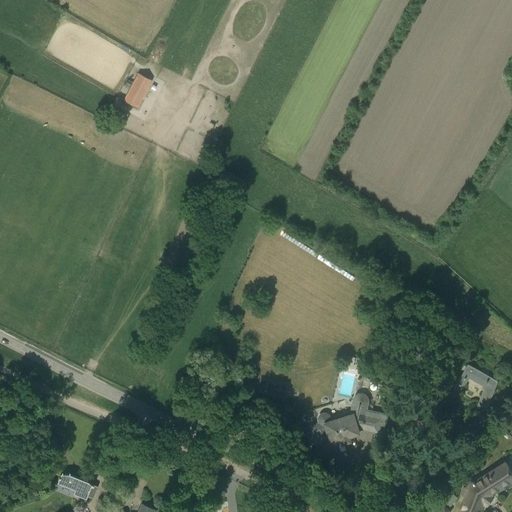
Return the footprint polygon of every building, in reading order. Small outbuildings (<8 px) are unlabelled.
[(138,106),(152,80),(138,73),(124,99),(138,106)] [(223,169),(216,182),(221,184),(232,191),(236,184),(240,178),(232,174),(223,169)] [(498,381),(468,364),(462,375),(452,387),(459,392),(470,377),(485,386),(477,405),(487,409),(498,381)] [(336,418),(330,419),(329,416),(328,415),(326,414),(325,413),(323,413),(323,414),(321,415),(320,415),(319,417),(319,418),(319,419),(319,421),(320,422),(305,427),(311,447),(326,442),(326,444),(327,446),(329,447),(331,448),(332,449),(333,448),(334,448),(336,447),(337,446),(337,445),(337,444),(338,443),(337,440),(342,438),(344,442),(349,440),(348,436),(359,433),(358,429),(362,428),(379,432),(381,419),(366,415),(369,402),(369,400),(369,398),(368,397),(368,396),(366,394),(364,393),(363,392),(361,392),(360,392),(358,393),(357,393),(355,394),(354,396),(353,397),(353,398),(350,413),(342,416),(341,415),(340,415),(339,415),(338,415),(337,416),(336,418)] [(511,480),(511,470),(505,460),(489,471),(488,470),(482,474),(472,481),(471,480),(460,493),(464,498),(458,511),(480,511),(484,503),(491,495),(511,480)] [(69,472),(61,471),(61,473),(58,473),(56,482),(74,490),(72,493),(85,498),(86,496),(92,498),(97,487),(88,483),(88,482),(69,474),(69,472)]
